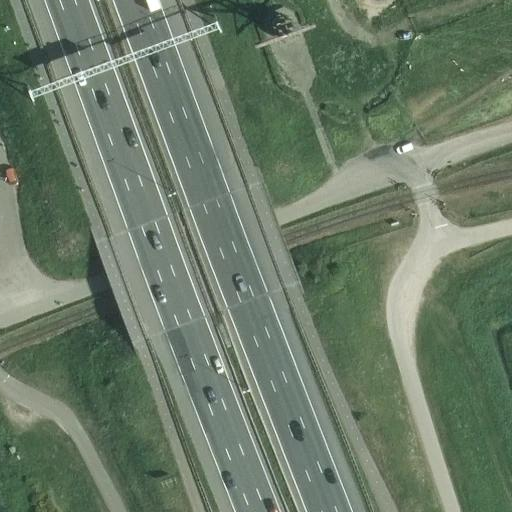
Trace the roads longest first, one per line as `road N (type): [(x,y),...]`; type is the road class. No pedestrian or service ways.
road 1 (motorway): [(67,0),(264,511)]
road 2 (motorway): [(331,511),(136,0)]
road 3 (tertiary): [(0,320),(415,165)]
road 4 (unclassified): [(415,165),(440,245),(406,264),(393,297),(394,328),(451,511)]
road 5 (unclassified): [(119,511),(64,417),(19,397),(0,377)]
